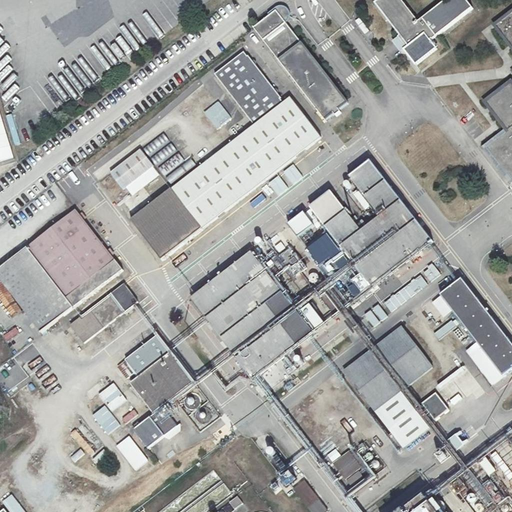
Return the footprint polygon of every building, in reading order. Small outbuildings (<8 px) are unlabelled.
[(448,0),(420,23),(401,0),(383,0),(377,5),(403,38),(412,48),(407,52),(419,66),(439,50),(433,41),(442,34),(473,9),(465,0),(448,0)] [(274,15),(262,24),(257,28),(267,40),(293,20),(294,17),(295,16),(293,11),(291,9),(287,7),(285,6),(281,6),(273,13),(274,15)] [(511,78),(511,79),(485,99),(507,127),(504,129),(499,132),(485,144),(511,178),(511,8),(494,23),(511,45),(511,78)] [(353,104),(295,30),(292,32),(290,30),(274,43),(275,45),(272,47),(330,121),(339,114),(341,117),(346,113),(343,110),(353,104)] [(285,98),(251,56),(250,57),(247,53),(217,76),(258,127),(137,223),(167,261),(324,136),(294,99),(287,104),(284,99),(285,98)] [(234,120),(206,86),(182,105),(209,139),(234,120)] [(0,162),(13,159),(0,113),(0,162)] [(148,150),(154,158),(174,143),(167,135),(148,150)] [(155,160),(161,168),(181,152),(175,145),(155,160)] [(115,176),(128,192),(158,168),(146,152),(115,176)] [(189,162),(183,154),(163,170),(169,178),(189,162)] [(170,179),(176,187),(201,167),(195,159),(170,179)] [(383,217),(369,228),(363,233),(358,227),(333,195),(314,209),(328,227),(375,288),(434,242),(373,163),(352,179),(383,217)] [(134,212),(163,191),(159,185),(144,196),(142,193),(128,203),(134,212)] [(328,227),(314,209),(308,214),(318,227),(322,231),(328,227)] [(123,272),(77,214),(0,275),(0,281),(43,336),(123,272)] [(318,227),(308,214),(292,226),(302,239),(318,227)] [(363,233),(369,228),(365,222),(358,227),(363,233)] [(271,240),(281,252),(289,245),(279,233),(271,240)] [(294,247),(282,257),(297,278),(310,268),(294,247)] [(195,300),(256,380),(262,375),(315,334),(255,255),(195,300)] [(422,272),(431,283),(441,275),(433,264),(422,272)] [(315,274),(313,274),(312,275),(311,277),(311,278),(311,280),(312,281),(313,283),(314,283),(316,284),(318,283),(319,282),(320,281),(321,280),(321,278),(320,276),(320,275),(318,274),(317,274),(315,274)] [(421,276),(414,280),(419,289),(426,285),(421,276)] [(455,310),(506,376),(511,371),(511,342),(464,281),(444,297),(455,310)] [(74,325),(88,342),(141,300),(128,283),(74,325)] [(337,285),(322,296),(338,316),(352,305),(337,285)] [(23,314),(1,286),(0,286),(0,304),(13,321),(23,314)] [(455,310),(444,297),(436,304),(446,317),(455,310)] [(378,305),(364,315),(374,328),(388,317),(378,305)] [(346,373),(406,451),(436,427),(406,388),(434,367),(403,327),(346,373)] [(3,335),(6,341),(19,335),(16,328),(3,335)] [(159,416),(167,410),(198,386),(160,336),(129,361),(138,373),(143,380),(135,386),(159,416)] [(138,373),(129,361),(120,367),(130,380),(138,373)] [(439,388),(425,399),(438,415),(452,405),(439,388)] [(144,417),(150,413),(141,401),(136,405),(144,417)] [(111,413),(121,428),(134,420),(124,405),(111,413)] [(167,410),(159,416),(155,419),(170,438),(182,429),(167,410)] [(170,438),(155,419),(139,432),(153,451),(170,438)] [(84,447),(92,443),(85,431),(77,435),(84,447)] [(70,433),(57,441),(62,448),(74,439),(70,433)] [(456,435),(448,440),(456,450),(464,444),(456,435)] [(129,436),(116,447),(136,472),(149,461),(129,436)] [(75,440),(63,449),(69,456),(81,447),(75,440)] [(160,458),(171,450),(168,445),(156,452),(160,458)] [(104,449),(92,460),(97,466),(109,455),(104,449)] [(73,462),(84,456),(81,450),(70,457),(73,462)] [(279,450),(272,455),(285,472),(291,467),(279,450)] [(336,464),(348,479),(360,470),(364,466),(353,452),(336,464)] [(490,458),(484,463),(493,474),(499,470),(490,458)] [(360,470),(348,479),(357,490),(369,481),(360,470)] [(293,471),(288,475),(297,487),(302,484),(293,471)] [(330,511),(307,482),(297,490),(314,511),(330,511)] [(441,511),(428,495),(406,511),(441,511)] [(232,504),(237,511),(246,504),(241,498),(232,504)]
